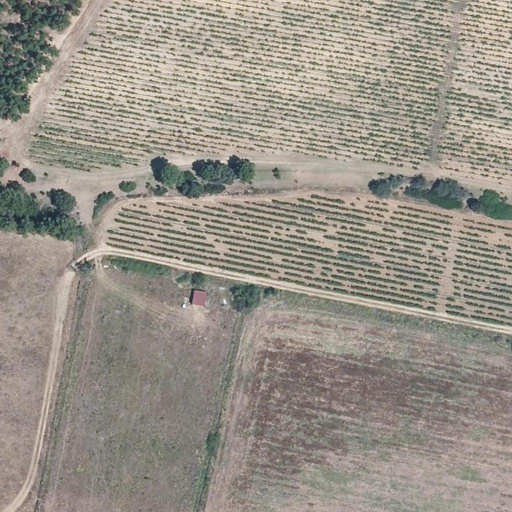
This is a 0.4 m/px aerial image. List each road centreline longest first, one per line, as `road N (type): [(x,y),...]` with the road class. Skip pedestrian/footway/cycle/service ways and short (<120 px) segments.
road 1 (track): [(511,209),(347,185),(223,183),(0,211)]
road 2 (track): [(78,207),(80,257),(28,511)]
